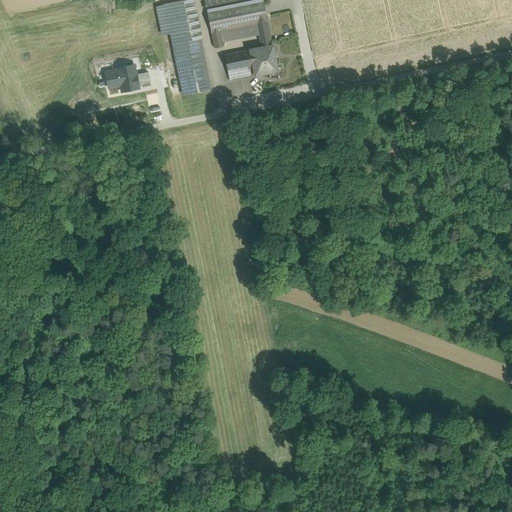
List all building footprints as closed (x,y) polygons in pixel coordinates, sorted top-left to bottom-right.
[(193,0),(186,0),(165,4),(184,95),(211,90),(193,0)] [(204,0),(207,12),(263,1),(262,0),(204,0)] [(263,1),(207,12),(211,32),(220,30),(256,23),(267,21),(263,1)] [(267,21),(256,23),(261,47),(272,45),(267,21)] [(220,30),(211,32),(214,48),(224,46),(220,30)] [(261,47),(250,50),(255,75),(278,71),(272,45),(261,47)] [(250,50),(224,55),(228,73),(224,74),(225,81),(255,75),(250,50)] [(134,61),(100,67),(104,90),(118,87),(119,92),(140,89),(134,61)]
